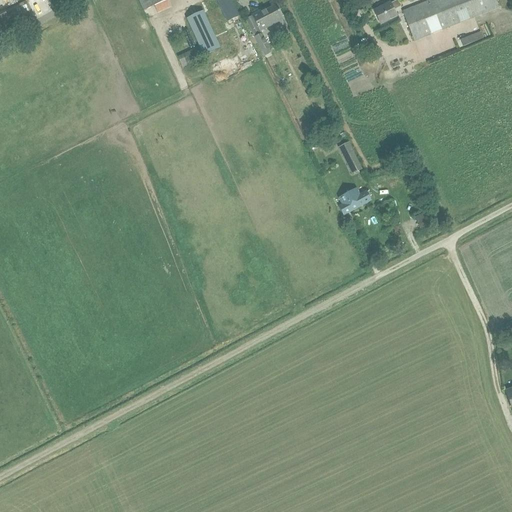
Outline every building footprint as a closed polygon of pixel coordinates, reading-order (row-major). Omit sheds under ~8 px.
[(139,0),(144,11),(167,0),(139,0)] [(217,0),(228,22),(239,17),(231,0),(217,0)] [(416,0),(397,0),(390,4),(390,3),(374,11),(381,25),(397,17),(394,10),(401,7),(401,6),(410,1),(411,3),(416,0)] [(499,7),(496,0),(432,0),(402,12),(414,41),(499,7)] [(10,20),(28,12),(23,3),(5,11),(10,20)] [(261,11),(252,16),(255,20),(260,31),(283,20),(276,5),(262,13),(261,11)] [(317,6),(301,11),(305,24),(321,19),(317,6)] [(203,11),(187,19),(204,56),(220,48),(203,11)] [(270,48),(263,34),(256,37),(263,52),(270,48)] [(469,42),(473,50),(492,42),(488,34),(469,42)] [(324,59),(340,55),(337,47),(322,51),(324,59)] [(198,49),(179,58),(183,68),(203,59),(198,49)] [(348,143),(339,147),(347,165),(356,160),(348,143)] [(344,216),(371,201),(366,192),(361,195),(358,190),(339,200),(342,206),(339,207),(344,216)]
